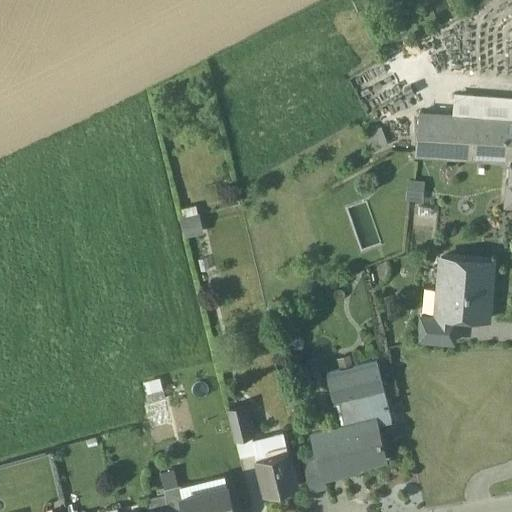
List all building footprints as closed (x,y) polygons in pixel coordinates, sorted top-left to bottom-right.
[(400,19),(382,28),(388,38),(405,29),(400,19)] [(511,100),(456,97),(454,116),(417,113),(414,152),(473,156),(473,159),(507,161),(508,145),(511,145),(511,100)] [(188,234),(205,231),(200,204),(183,207),(188,234)] [(492,261),(441,257),(436,315),(455,316),(488,319),(492,261)] [(455,316),(436,315),(436,316),(421,315),(419,339),(453,341),(455,316)] [(376,360),(327,373),(334,403),(339,402),(384,391),(376,360)] [(384,391),(339,402),(345,425),(375,417),(376,422),(391,419),(384,391)] [(257,434),(249,404),(226,410),(235,440),(257,434)] [(345,425),(312,433),(317,457),(322,477),(343,472),(342,465),(356,462),(357,466),(384,459),(380,444),(382,444),(376,422),(375,417),(345,425)] [(287,445),(268,449),(269,456),(256,459),(265,494),(297,486),(287,445)] [(317,457),(303,460),(310,490),(325,486),(322,477),(317,457)] [(180,484),(164,488),(165,493),(169,511),(185,511),(181,495),(183,495),(180,484)] [(183,495),(181,495),(185,511),(233,511),(231,503),(226,504),(223,492),(208,495),(206,489),(183,495)] [(169,511),(165,493),(146,497),(150,511),(152,511),(169,511)]
